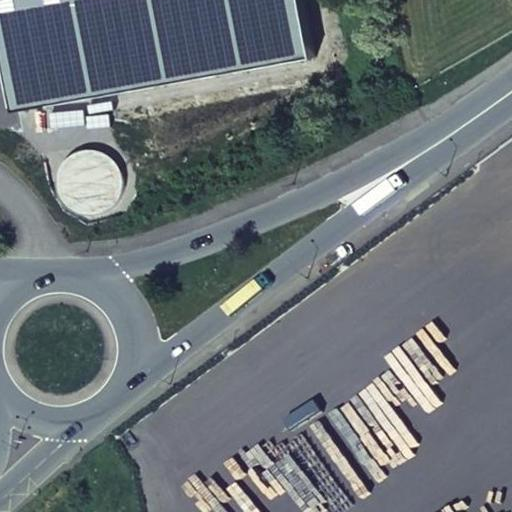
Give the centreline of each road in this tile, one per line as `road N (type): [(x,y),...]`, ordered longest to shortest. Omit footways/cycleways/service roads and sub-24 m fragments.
road 1 (secondary): [(130,369),(193,339),(343,226),(397,171)]
road 2 (secondary): [(397,171),(91,283)]
road 3 (secondary): [(511,91),(397,171)]
